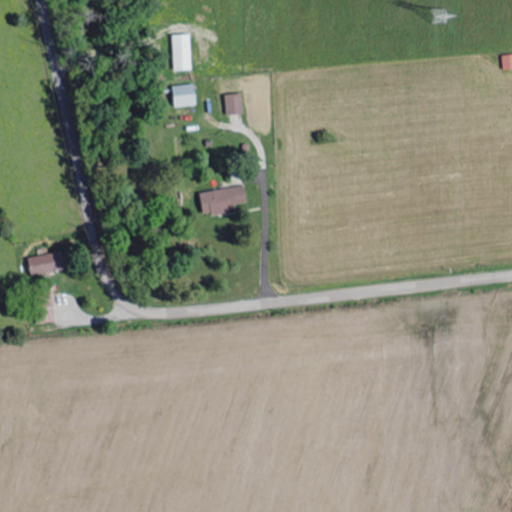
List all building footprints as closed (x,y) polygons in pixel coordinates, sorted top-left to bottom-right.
[(175,70),(193,69),(192,34),(174,34),(175,70)] [(511,69),(511,54),(503,55),(504,69),(511,69)] [(198,105),(197,84),(175,85),(176,106),(198,105)] [(243,93),(225,94),(226,114),(244,114),(243,93)] [(246,212),(245,187),(202,190),(203,214),(246,212)] [(31,275),(67,271),(65,252),(28,256),(31,275)]
